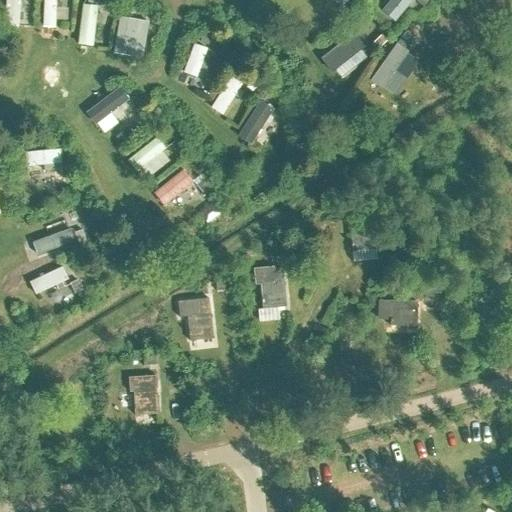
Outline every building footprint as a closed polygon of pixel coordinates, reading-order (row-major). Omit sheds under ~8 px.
[(30,19),(32,9),(21,7),(21,0),(7,0),(4,26),(19,28),(21,18),(30,19)] [(357,24),(390,0),(349,0),(343,4),(357,24)] [(71,27),(60,27),(61,5),(44,4),(42,45),(56,46),(57,38),(70,39),(71,27)] [(81,24),(82,55),(96,55),(94,23),(81,24)] [(204,32),(200,42),(209,45),(213,36),(204,32)] [(403,32),(395,43),(402,48),(410,37),(403,32)] [(377,50),(386,41),(380,35),(371,44),(377,50)] [(193,75),(173,106),(186,115),(206,83),(193,75)] [(248,83),(243,90),(252,96),(257,88),(248,83)] [(88,98),(62,122),(72,133),(98,108),(88,98)] [(278,108),(273,116),(280,120),(285,111),(278,108)] [(167,127),(163,137),(176,142),(180,133),(167,127)] [(121,145),(132,137),(126,128),(115,137),(121,145)] [(69,177),(60,177),(60,185),(69,184),(69,177)] [(202,180),(196,186),(204,195),(210,190),(202,180)] [(363,222),(363,225),(349,226),(351,252),(375,250),(372,221),(363,222)] [(0,248),(22,240),(17,228),(0,234),(0,248)] [(81,229),(73,232),(77,242),(85,240),(81,229)] [(301,255),(289,256),(289,265),(301,264),(301,255)] [(0,269),(0,286),(2,291),(31,279),(24,260),(0,269)] [(272,268),(253,270),(254,285),(260,285),(262,309),(285,307),(282,278),(273,279),(272,268)] [(76,280),(68,283),(73,294),(81,290),(76,280)] [(224,283),(215,284),(216,292),(225,292),(224,283)] [(208,298),(177,302),(178,318),(186,317),(189,341),(212,339),(208,298)] [(415,302),(390,302),(389,326),(406,326),(406,329),(415,329),(415,302)] [(154,357),(142,358),(143,367),(156,366),(154,357)] [(157,414),(155,379),(127,379),(127,394),(133,394),(134,415),(157,414)] [(458,491),(458,474),(448,474),(448,490),(458,491)] [(447,490),(447,476),(433,475),(432,490),(447,490)]
